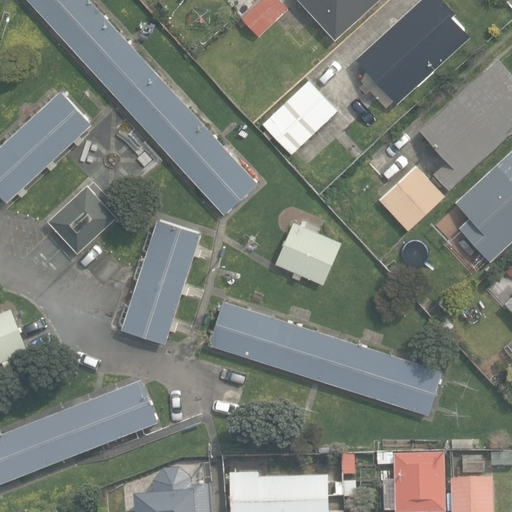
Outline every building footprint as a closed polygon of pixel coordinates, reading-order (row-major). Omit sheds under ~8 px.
[(30,0),(226,212),(260,181),(93,0),(30,0)] [(259,0),(243,16),(261,35),(290,7),(283,0),(259,0)] [(302,0),(337,38),(379,0),(302,0)] [(419,0),(358,56),(399,101),(472,35),(454,15),(458,11),(447,0),(419,0)] [(436,171),(450,186),(511,131),(511,69),(501,57),(424,126),(422,128),(450,159),(436,171)] [(264,123),(295,154),(340,109),(308,78),(264,123)] [(0,147),(0,192),(9,202),(20,192),(24,196),(30,190),(25,186),(48,165),(53,170),(59,164),(55,159),(75,140),(80,145),(86,139),(81,134),(93,123),(63,90),(0,147)] [(479,185),(511,221),(511,149),(491,169),(493,171),(479,185)] [(381,197),(410,229),(438,205),(445,214),(459,202),(450,191),(446,195),(419,164),(381,197)] [(52,222),(80,252),(118,216),(89,184),(50,220),(52,222)] [(123,327),(167,342),(171,328),(177,330),(180,319),(175,317),(183,292),(189,294),(192,285),(186,283),(196,254),(201,255),(204,247),(198,245),(203,231),(160,217),(123,327)] [(303,274),(325,283),(343,240),(296,220),(278,263),(296,270),(293,276),(301,279),(303,274)] [(475,251),(492,269),(507,256),(503,251),(511,243),(511,230),(506,224),(475,251)] [(212,344),(430,413),(444,369),(226,299),(212,344)] [(0,315),(0,365),(4,364),(6,370),(15,366),(13,361),(30,354),(13,310),(0,315)] [(446,332),(455,324),(448,316),(439,324),(446,332)] [(0,438),(0,486),(160,424),(159,421),(161,420),(158,413),(156,414),(144,382),(0,438)] [(493,467),(511,465),(511,452),(492,454),(493,467)] [(344,454),(344,475),(357,475),(357,454),(344,454)] [(396,511),(447,511),(445,454),(394,456),(396,511)] [(460,458),(461,474),(481,473),(480,457),(460,458)] [(209,511),(208,485),(194,486),(193,478),(181,469),(165,470),(155,482),(156,496),(136,497),(136,511),(209,511)] [(330,511),(330,496),(330,477),(260,479),(260,473),(232,474),(232,511),(330,511)] [(494,511),(494,479),(454,479),(453,479),(453,511),(494,511)] [(342,483),(343,498),(357,497),(356,481),(342,483)]
